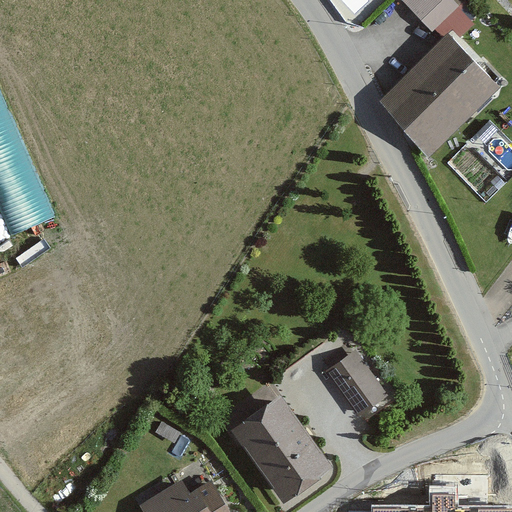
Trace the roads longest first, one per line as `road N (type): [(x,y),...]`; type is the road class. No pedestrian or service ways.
road 1 (residential): [(298,0),(342,67),(487,345),(511,407)]
road 2 (residential): [(511,407),(365,472),(312,511)]
